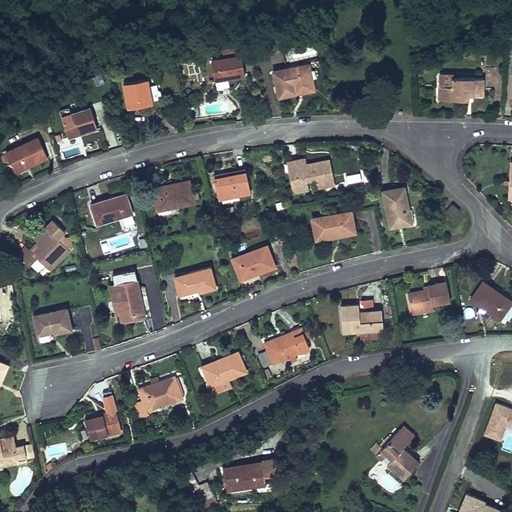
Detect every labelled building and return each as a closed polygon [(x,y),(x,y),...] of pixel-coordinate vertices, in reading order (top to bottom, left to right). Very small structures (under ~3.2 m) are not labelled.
[(212,59),(217,89),(223,88),(224,86),(229,86),(228,78),(244,75),(240,55),(212,59)] [(279,97),(314,89),(309,64),(273,71),(279,97)] [(439,73),(439,85),(446,85),(446,76),(453,77),(453,74),(439,73)] [(439,85),(439,99),(468,99),(468,91),(472,91),(471,95),(482,95),(483,77),(453,77),(446,76),(446,85),(439,85)] [(123,83),(128,107),(152,103),(160,102),(162,99),(161,94),(158,92),(157,87),(149,88),(148,79),(123,83)] [(62,117),(68,137),(97,128),(90,107),(62,117)] [(7,153),(14,170),(27,164),(26,162),(29,160),(31,164),(47,157),(38,137),(22,144),(23,146),(7,153)] [(288,165),(294,193),(308,190),(306,181),(316,179),(318,188),(334,185),(329,160),(305,164),(304,158),(297,160),(298,163),(288,165)] [(214,179),(218,198),(250,192),(246,172),(214,179)] [(152,188),(157,210),(194,203),(193,199),(191,192),(189,180),(152,188)] [(386,209),(390,227),(414,223),(411,209),(408,209),(404,186),(383,191),(386,205),(388,205),(388,208),(386,209)] [(91,204),(97,224),(132,213),(126,193),(91,204)] [(452,204),(445,212),(453,218),(460,211),(452,204)] [(312,218),(316,239),(336,235),(335,231),(339,230),(339,232),(354,229),(351,211),(312,218)] [(37,258),(50,270),(70,250),(58,238),(65,231),(52,219),(45,226),(49,230),(37,242),(30,250),(26,246),(18,255),(29,266),(37,258)] [(34,238),(37,242),(49,230),(45,226),(34,238)] [(275,266),(267,245),(232,259),(240,279),(255,273),(254,271),(257,270),(258,272),(275,266)] [(175,276),(180,294),(195,290),(194,288),(198,287),(199,291),(216,287),(210,266),(175,276)] [(112,274),(114,283),(136,279),(134,270),(112,274)] [(120,314),(122,322),(145,317),(137,279),(136,279),(114,283),(120,314)] [(433,307),(432,304),(450,301),(446,281),(427,285),(428,286),(428,290),(425,291),(425,289),(408,293),(412,311),(433,307)] [(511,300),(483,281),(470,299),(500,319),(500,318),(508,319),(511,314),(511,302),(511,301),(511,300)] [(116,315),(120,314),(114,283),(110,284),(116,315)] [(363,303),(364,311),(372,311),(371,301),(363,302),(363,303)] [(341,305),(343,332),(362,330),(380,329),(383,329),(381,310),(372,311),(364,311),(363,303),(341,305)] [(34,315),(38,334),(49,332),(48,329),(54,328),(55,333),(71,329),(67,308),(34,315)] [(263,343),(272,364),(310,348),(306,339),(313,336),(308,324),(291,331),(293,336),(280,342),(278,337),(263,343)] [(380,329),(362,330),(363,338),(381,336),(380,329)] [(291,331),(278,337),(280,342),(293,336),(291,331)] [(100,349),(98,338),(92,339),(93,350),(100,349)] [(204,369),(214,393),(231,386),(227,378),(246,370),(238,351),(218,359),(220,363),(204,369)] [(202,366),(204,369),(220,363),(218,359),(202,366)] [(136,403),(140,417),(149,414),(147,410),(182,398),(181,394),(183,394),(178,377),(175,378),(174,376),(159,381),(153,383),(139,388),(143,400),(136,403)] [(511,413),(511,414),(506,412),(507,407),(494,403),(483,434),(497,438),(502,421),(511,424),(511,413)] [(85,418),(90,439),(122,431),(116,409),(108,411),(109,413),(98,416),(97,415),(85,418)] [(400,428),(411,438),(414,435),(402,425),(400,428)] [(388,464),(404,479),(419,463),(402,448),(411,438),(400,428),(391,438),(382,448),(387,453),(393,458),(388,464)] [(0,460),(17,457),(19,462),(27,461),(24,444),(16,446),(14,435),(0,437),(0,460)] [(379,445),(382,448),(391,438),(388,435),(379,445)] [(387,453),(382,448),(376,454),(382,459),(387,453)] [(0,466),(19,462),(17,457),(0,460),(0,466)] [(262,461),(263,466),(265,475),(273,474),(270,458),(262,460),(262,461)] [(226,491),(266,485),(265,475),(263,466),(248,468),(247,463),(232,466),(232,471),(223,472),(226,491)] [(189,490),(198,486),(188,467),(177,473),(186,492),(189,491),(189,490)] [(216,501),(207,482),(198,486),(189,490),(189,491),(199,510),(216,501)] [(499,511),(500,510),(481,503),(482,500),(465,493),(456,511),(499,511)]
